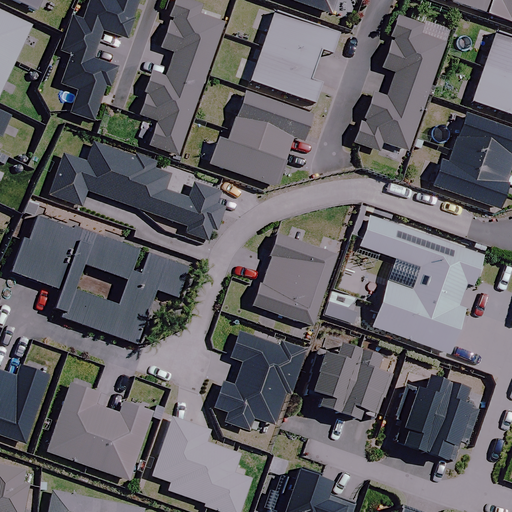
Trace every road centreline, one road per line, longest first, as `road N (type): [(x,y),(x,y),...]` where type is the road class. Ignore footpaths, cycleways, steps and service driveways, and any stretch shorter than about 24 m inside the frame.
road 1 (residential): [(471,226),(377,194),(339,191),(273,207),(238,230),(221,259),(176,380)]
road 2 (residential): [(308,448),(432,492),(475,485)]
road 3 (residential): [(331,164),(382,0)]
